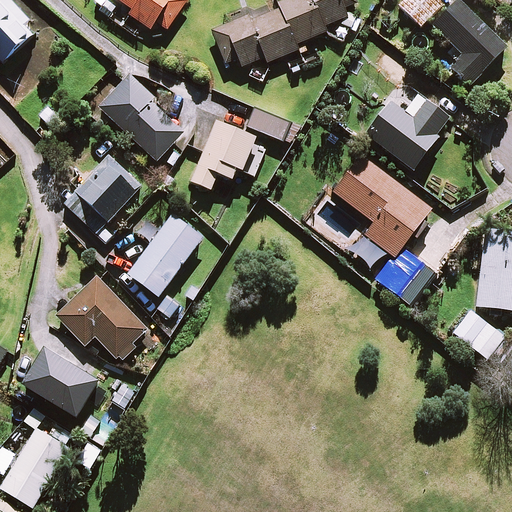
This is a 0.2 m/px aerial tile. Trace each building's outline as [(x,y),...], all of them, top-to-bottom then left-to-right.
[(0,0),(0,61),(2,64),(37,33),(8,0),(0,0)] [(117,0),(131,12),(127,16),(147,33),(156,23),(165,30),(187,3),(183,0),(117,0)] [(330,32),(327,26),(346,18),(343,11),(356,6),(353,0),(276,0),(280,9),(259,18),(253,4),(224,16),(228,26),(212,32),(225,65),(238,60),(241,69),(265,59),(267,64),(301,50),(298,45),(330,32)] [(443,4),(437,0),(405,0),(399,8),(421,28),(443,4)] [(506,50),(457,1),(432,27),(462,57),(450,69),(469,87),(506,50)] [(411,69),(386,51),(377,65),(401,83),(411,69)] [(157,163),(185,132),(170,118),(166,122),(150,107),(156,100),(130,75),(99,109),(157,163)] [(451,120),(427,103),(414,120),(390,103),(366,137),(413,171),(451,120)] [(69,127),(49,107),(39,117),(60,137),(69,127)] [(287,123),(255,109),(247,128),(279,141),(287,123)] [(255,178),(268,149),(254,143),(255,140),(217,123),(191,183),(210,191),(218,175),(232,181),(236,170),(255,178)] [(0,167),(11,158),(0,145),(0,167)] [(432,208),(362,155),(333,194),(373,224),(364,236),(393,259),(432,208)] [(142,186),(111,157),(65,206),(97,235),(142,186)] [(203,239),(173,216),(162,230),(149,220),(139,234),(152,244),(129,276),(158,298),(203,239)] [(511,233),(485,230),(476,308),(511,311),(511,233)] [(428,283),(395,258),(378,282),(411,306),(428,283)] [(85,348),(96,338),(116,360),(119,358),(122,362),(138,348),(135,344),(147,333),(98,279),(57,317),(85,348)] [(178,306),(163,296),(155,308),(170,318),(178,306)] [(503,338),(470,312),(453,333),(486,360),(503,338)] [(30,372),(22,386),(77,419),(86,404),(97,411),(107,393),(96,387),(99,382),(44,349),(30,372)] [(1,490),(33,509),(69,448),(66,445),(72,435),(56,426),(50,436),(37,428),(1,490)] [(16,456),(2,447),(0,450),(0,474),(3,476),(16,456)] [(21,511),(0,499),(0,511),(21,511)]
